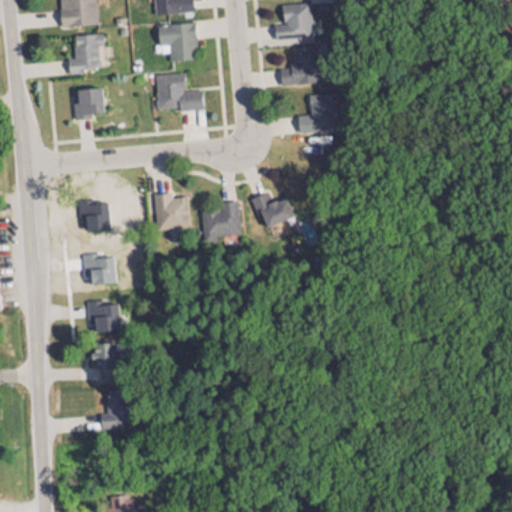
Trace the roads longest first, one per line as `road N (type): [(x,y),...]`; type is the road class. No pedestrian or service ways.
road 1 (residential): [(35,511),(23,164),(4,0)]
road 2 (residential): [(231,0),(241,143),(23,164)]
